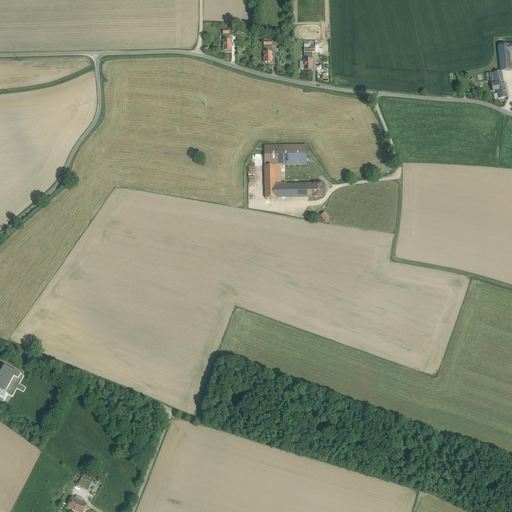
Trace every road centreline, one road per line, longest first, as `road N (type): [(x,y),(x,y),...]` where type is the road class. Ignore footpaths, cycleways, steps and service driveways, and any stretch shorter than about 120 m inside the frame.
road 1 (unclassified): [(0,54),(190,51),(274,77),(511,114)]
road 2 (track): [(0,338),(173,408),(133,511)]
road 3 (track): [(97,53),(100,114),(62,183),(0,239)]
road 4 (track): [(290,203),(321,203),(334,186),(395,176),(398,161),(373,92)]
